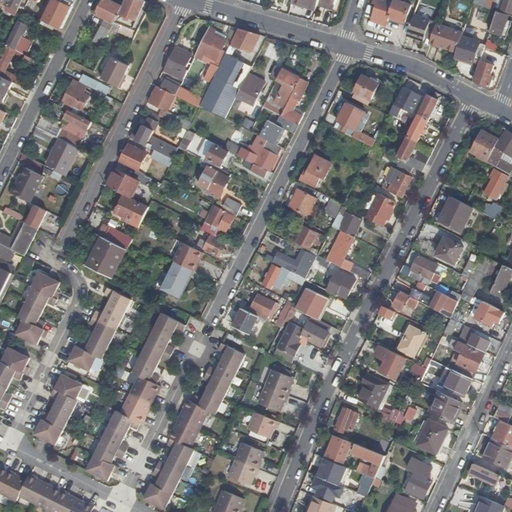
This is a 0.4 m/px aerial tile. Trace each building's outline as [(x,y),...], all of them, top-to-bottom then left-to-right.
[(0,0),(0,3),(1,2),(9,6),(7,11),(16,15),(23,0),(0,0)] [(44,20),(53,1),(51,0),(47,0),(39,18),(44,20)] [(76,0),(53,0),(53,1),(44,20),(42,24),(46,26),(48,23),(56,26),(62,29),(76,0)] [(92,41),(101,45),(114,23),(119,14),(122,7),(108,0),(102,0),(95,14),(104,19),(92,41)] [(151,3),(139,0),(125,0),(122,7),(119,14),(127,16),(132,18),(130,24),(139,27),(151,3)] [(292,0),(291,4),(315,12),(316,8),(318,2),(318,0),(292,0)] [(411,5),(397,0),(395,0),(390,16),(391,16),(402,20),(406,22),(412,5),(411,5)] [(511,11),(511,0),(501,0),(500,7),(511,11)] [(318,2),(316,8),(332,13),(334,7),(318,2)] [(373,2),(365,16),(370,19),(378,5),(373,2)] [(507,19),(509,15),(497,11),(490,32),(506,37),(511,21),(507,19)] [(127,16),(119,14),(114,23),(122,26),(127,16)] [(414,14),(407,35),(423,41),(425,36),(430,20),(414,14)] [(402,20),(391,16),(387,27),(399,30),(402,20)] [(430,20),(425,36),(431,38),(437,22),(437,21),(431,19),(430,20)] [(8,47),(15,50),(21,39),(22,36),(23,36),(28,27),(18,22),(7,46),(8,47)] [(431,38),(430,43),(456,52),(462,36),(463,32),(437,22),(431,38)] [(226,42),(225,41),(224,41),(226,36),(210,28),(200,48),(195,57),(202,59),(204,54),(216,60),(220,52),(224,46),(226,42)] [(248,74),(252,67),(244,63),(250,52),(252,52),(260,35),(239,29),(237,33),(229,48),(225,55),(219,68),(214,77),(223,81),(240,90),(248,74)] [(229,48),(237,33),(231,30),(225,41),(226,42),(224,46),(229,48)] [(456,52),(455,55),(473,62),(474,58),(480,60),(484,47),(485,44),(462,36),(456,52)] [(15,50),(26,56),(32,44),(21,39),(15,50)] [(484,47),(496,51),(499,43),(487,39),(485,44),(484,47)] [(40,72),(44,65),(26,56),(15,50),(8,47),(0,63),(0,75),(13,83),(30,92),(34,85),(6,71),(13,56),(24,61),(23,63),(40,72)] [(185,78),(188,72),(185,70),(192,55),(176,47),(168,62),(177,66),(174,73),(185,78)] [(202,59),(212,64),(219,68),(225,55),(220,52),(216,60),(204,54),(202,59)] [(111,84),(122,63),(111,58),(100,78),(111,84)] [(480,60),(473,80),(490,87),(494,76),(491,75),(492,72),(495,65),(480,60)] [(177,66),(168,62),(165,68),(174,73),(177,66)] [(129,66),(122,63),(111,84),(121,88),(126,77),(124,76),(129,66)] [(206,75),(213,78),(214,77),(219,68),(212,64),(206,75)] [(492,72),(498,74),(501,68),(495,65),(492,72)] [(286,107),(288,103),(287,102),(300,78),(282,69),(277,80),(284,84),(276,102),(286,107)] [(265,83),(248,74),(240,90),(236,98),(253,106),(265,83)] [(0,101),(3,103),(13,83),(0,75),(0,101)] [(355,92),(372,100),(380,84),(363,76),(355,92)] [(201,103),(200,106),(202,107),(225,119),(236,98),(240,90),(223,81),(214,77),(213,78),(201,103)] [(294,123),(298,126),(305,112),(295,107),(299,100),(300,100),(309,81),(301,77),(288,103),(286,107),(284,112),(281,117),(294,123)] [(64,102),(62,107),(70,111),(78,115),(81,110),(83,111),(86,105),(77,101),(78,100),(86,104),(89,96),(83,93),(87,86),(74,80),(64,101),(64,102)] [(165,80),(161,88),(175,95),(176,96),(180,87),(165,80)] [(105,93),(108,87),(96,81),(93,87),(105,93)] [(161,88),(158,87),(150,103),(167,111),(175,95),(161,88)] [(176,96),(189,102),(191,98),(193,94),(180,87),(176,96)] [(413,113),(422,97),(405,88),(397,105),(413,113)] [(103,100),(105,95),(96,91),(94,96),(103,100)] [(352,98),(369,106),(372,100),(355,92),(352,98)] [(428,96),(418,116),(428,121),(438,101),(428,96)] [(189,102),(199,107),(200,106),(201,103),(191,98),(189,102)] [(279,116),(281,117),(284,112),(266,103),(263,108),(279,116)] [(84,118),(92,122),(96,113),(88,109),(84,118)] [(363,143),(372,148),(375,142),(355,131),(365,113),(356,109),(352,117),(342,112),(334,128),(363,143)] [(78,115),(70,111),(66,118),(74,122),(74,123),(88,130),(92,122),(84,118),(78,115)] [(167,111),(163,119),(187,131),(188,130),(191,123),(167,111)] [(290,131),(294,123),(281,117),(279,116),(275,124),(269,120),(260,137),(267,140),(275,145),(284,128),(290,131)] [(428,121),(418,116),(416,121),(408,136),(418,141),(425,126),(428,121)] [(138,137),(131,133),(129,137),(156,151),(173,159),(178,150),(166,145),(151,136),(158,122),(148,117),(138,137)] [(247,117),(242,124),(250,129),(254,122),(247,117)] [(51,135),(37,129),(34,135),(48,142),(51,135)] [(56,138),(79,149),(83,140),(60,129),(56,138)] [(179,140),(182,141),(186,133),(180,129),(176,138),(179,140)] [(510,174),(511,170),(511,169),(497,161),(499,157),(500,157),(503,151),(511,156),(509,159),(511,160),(511,133),(507,130),(497,144),(488,161),(487,163),(495,167),(510,174)] [(181,144),(178,148),(186,152),(194,135),(187,131),(186,133),(182,141),(181,144)] [(488,161),(497,144),(499,140),(483,131),(472,152),(488,161)] [(413,167),(422,171),(426,164),(410,156),(412,153),(416,145),(418,141),(408,136),(398,157),(408,161),(406,164),(413,167)] [(213,143),(205,139),(197,153),(206,158),(205,159),(221,167),(228,152),(213,144),(213,143)] [(268,171),(270,172),(282,148),(275,145),(267,140),(259,157),(228,141),(223,148),(247,160),(268,171)] [(54,170),(65,176),(70,167),(59,161),(66,145),(59,141),(48,164),(55,168),(54,170)] [(387,141),(382,152),(388,155),(394,144),(387,141)] [(128,166),(128,167),(136,171),(138,172),(147,154),(128,145),(120,162),(128,166)] [(173,159),(156,151),(152,158),(169,167),(173,159)] [(410,156),(426,164),(428,160),(412,153),(410,156)] [(324,180),(332,164),(316,157),(308,172),(306,171),(301,180),(315,187),(320,179),(324,180)] [(219,199),(231,175),(202,160),(195,173),(193,172),(189,179),(209,189),(207,193),(219,199)] [(264,178),(268,171),(247,160),(243,167),(264,178)] [(406,164),(400,161),(395,170),(390,167),(384,179),(385,179),(381,187),(402,198),(412,178),(409,176),(413,167),(406,164)] [(508,177),(510,174),(495,167),(494,170),(508,177)] [(30,203),(42,176),(26,168),(13,194),(30,203)] [(116,170),(108,187),(131,198),(139,182),(148,187),(152,179),(138,172),(136,171),(132,178),(116,170)] [(508,177),(494,170),(490,177),(493,178),(484,193),(496,199),(508,177)] [(313,206),(317,199),(297,190),(294,197),(293,199),(292,200),(289,207),(313,220),(319,209),(313,206)] [(378,195),(367,218),(383,226),(386,220),(386,221),(391,211),(395,203),(378,195)] [(132,221),(140,204),(124,196),(116,213),(132,221)] [(343,205),(342,207),(346,208),(347,209),(352,200),(347,197),(343,205)] [(234,216),(236,216),(242,205),(228,198),(223,205),(228,207),(226,211),(234,216)] [(466,205),(451,198),(439,222),(451,228),(452,227),(461,231),(473,209),(466,205)] [(325,213),(336,219),(342,207),(343,205),(331,199),(325,213)] [(497,221),(503,208),(494,203),(488,216),(497,221)] [(26,223),(38,230),(47,212),(35,205),(26,223)] [(207,223),(217,228),(225,232),(234,216),(226,211),(216,206),(207,223)] [(337,229),(342,231),(352,236),(361,220),(347,213),(344,218),(342,216),(346,208),(342,207),(336,219),(332,227),(337,229)] [(22,231),(26,223),(21,221),(18,229),(22,231)] [(201,229),(214,236),(217,228),(207,223),(205,222),(202,227),(201,229)] [(31,239),(33,240),(38,230),(26,223),(22,231),(17,241),(12,250),(25,256),(28,250),(26,249),(31,239)] [(309,249),(310,248),(314,240),(316,241),(315,244),(319,246),(320,242),(319,241),(322,235),(304,226),(297,241),(297,240),(296,242),(309,249)] [(328,234),(328,236),(333,238),(337,229),(332,227),(328,234)] [(109,229),(104,239),(125,249),(127,250),(132,240),(109,229)] [(327,260),(330,262),(367,280),(370,274),(352,265),(352,264),(343,260),(354,237),(352,236),(342,231),(327,260)] [(0,234),(0,243),(11,249),(15,242),(0,234)] [(223,249),(226,244),(210,236),(207,241),(200,238),(197,245),(204,248),(203,250),(219,258),(221,253),(224,254),(226,251),(223,249)] [(89,267),(111,278),(125,249),(104,239),(103,238),(89,267)] [(304,250),(317,257),(317,256),(319,253),(310,248),(309,249),(296,242),(297,240),(292,238),(289,243),(304,250)] [(454,265),(463,248),(445,239),(440,247),(442,248),(437,256),(454,265)] [(0,258),(6,261),(12,250),(11,249),(0,243),(0,258)] [(192,270),(193,271),(202,253),(183,243),(174,261),(175,262),(192,270)] [(305,279),(312,266),(317,257),(304,250),(297,263),(278,253),(274,263),(281,267),(305,279)] [(193,271),(196,272),(204,254),(202,253),(193,271)] [(419,255),(408,276),(428,286),(438,265),(419,255)] [(503,266),(481,255),(478,262),(477,264),(474,270),(469,280),(467,285),(477,289),(478,287),(491,293),(503,266)] [(317,257),(312,266),(325,272),(330,262),(327,260),(317,256),(317,257)] [(16,267),(0,259),(0,296),(4,289),(5,289),(16,267)] [(469,261),(466,267),(474,270),(477,264),(469,261)] [(192,270),(175,262),(162,288),(179,297),(192,270)] [(302,285),(305,279),(281,267),(280,268),(273,265),(262,286),(270,290),(272,286),(279,290),(280,289),(286,293),(288,288),(293,290),(297,283),(302,285)] [(501,298),(511,273),(511,269),(503,266),(491,293),(501,298)] [(466,267),(461,276),(469,280),(474,270),(466,267)] [(16,334),(25,339),(31,342),(37,345),(41,336),(45,338),(48,331),(43,329),(46,323),(39,319),(47,303),(54,306),(57,299),(56,299),(61,290),(58,289),(61,282),(54,279),(48,276),(39,271),(32,286),(34,287),(19,317),(23,319),(16,334)] [(337,271),(327,292),(337,296),(338,294),(347,298),(356,281),(337,271)] [(473,297),(477,289),(467,285),(463,292),(464,293),(473,297)] [(75,364),(82,367),(90,371),(98,356),(102,358),(132,299),(108,287),(105,294),(112,297),(104,314),(97,310),(90,323),(97,326),(89,343),(82,340),(79,346),(73,344),(70,350),(74,352),(69,360),(75,364)] [(308,287),(296,310),(311,317),(316,319),(317,320),(328,297),(308,287)] [(449,298),(436,291),(432,300),(428,299),(429,297),(415,290),(412,298),(419,301),(451,318),(459,303),(449,298)] [(412,298),(400,292),(393,306),(403,311),(405,312),(406,309),(404,308),(406,305),(415,309),(419,301),(412,298)] [(452,292),(449,298),(459,303),(461,297),(452,292)] [(480,307),(483,301),(473,297),(464,293),(462,298),(476,305),(480,307)] [(258,317),(269,322),(270,319),(268,318),(275,303),(258,294),(248,312),(258,317)] [(243,308),(246,302),(235,297),(232,303),(243,308)] [(344,317),(348,305),(332,300),(329,313),(344,317)] [(281,313),(287,316),(291,307),(293,304),(287,301),(281,313)] [(500,311),(501,310),(483,301),(480,307),(476,318),(475,318),(492,327),(496,318),(501,321),(504,313),(500,311)] [(226,315),(235,319),(240,310),(230,305),(226,315)] [(470,315),(476,318),(480,307),(476,305),(470,315)] [(395,312),(383,306),(379,313),(391,320),(395,312)] [(248,312),(242,309),(233,327),(249,335),(258,317),(248,312)] [(96,475),(102,478),(108,481),(112,473),(116,474),(119,468),(112,464),(116,456),(123,460),(129,447),(122,443),(130,427),(137,430),(140,424),(142,425),(146,418),(145,417),(156,393),(158,394),(161,386),(157,384),(160,378),(153,375),(161,358),(168,361),(175,349),(168,345),(176,328),(183,332),(186,325),(163,313),(133,372),(140,376),(121,413),(117,411),(87,471),(96,475)] [(275,325),(280,329),(287,316),(281,313),(275,325)] [(305,331),(302,335),(309,339),(308,341),(322,347),(332,327),(319,321),(317,320),(316,319),(311,317),(305,331)] [(442,331),(448,319),(443,317),(437,328),(442,331)] [(451,319),(444,332),(450,335),(457,322),(451,319)] [(274,355),(292,364),(301,346),(298,344),(302,335),(305,331),(290,323),(274,355)] [(414,357),(426,333),(411,326),(399,349),(414,357)] [(464,342),(485,353),(492,339),(470,328),(464,342)] [(450,347),(456,351),(463,354),(458,365),(476,373),(484,355),(453,340),(450,347)] [(150,502),(156,505),(165,510),(194,450),(190,448),(208,411),(216,414),(231,384),(245,355),(222,343),(218,350),(225,354),(217,370),(210,366),(204,379),(211,383),(202,400),(195,396),(192,402),(187,400),(184,407),(185,408),(173,431),(172,431),(168,438),(170,439),(167,445),(174,449),(166,465),(159,462),(153,474),(160,478),(155,486),(148,482),(145,489),(148,491),(144,499),(150,502)] [(406,359),(380,346),(375,355),(386,361),(381,372),(396,379),(406,359)] [(30,358),(24,355),(18,352),(9,348),(2,362),(0,361),(0,406),(6,410),(13,396),(6,393),(14,377),(21,380),(24,374),(27,375),(30,368),(27,366),(30,358)] [(448,368),(472,380),(476,373),(458,365),(463,354),(456,351),(448,368)] [(448,368),(431,361),(427,369),(425,373),(442,381),(439,386),(465,397),(473,380),(472,380),(448,368)] [(422,379),(425,373),(427,369),(415,364),(411,373),(422,379)] [(259,403),(280,412),(283,402),(285,403),(291,389),(289,388),(293,379),(272,370),(259,403)] [(39,426),(35,435),(41,438),(47,441),(56,445),(78,401),(76,400),(84,385),(75,380),(69,377),(63,374),(59,382),(55,381),(51,387),(54,388),(51,395),(58,398),(50,415),(43,412),(40,418),(39,418),(36,425),(39,426)] [(378,408),(390,385),(368,374),(363,383),(367,385),(359,399),(378,408)] [(420,383),(414,397),(411,404),(418,407),(432,414),(442,394),(420,383)] [(432,414),(452,424),(462,404),(442,394),(432,414)] [(418,407),(411,404),(405,418),(411,421),(418,407)] [(511,408),(501,404),(498,410),(511,417),(511,415),(511,408)] [(384,407),(381,416),(389,418),(392,409),(384,407)] [(352,432),(359,414),(344,408),(335,430),(343,433),(344,429),(352,432)] [(498,410),(495,418),(502,421),(508,424),(511,417),(498,410)] [(394,411),(389,420),(401,425),(405,415),(394,411)] [(275,429),(278,422),(255,412),(248,429),(269,438),(273,429),(275,429)] [(417,445),(436,454),(448,429),(429,420),(417,445)] [(502,421),(494,440),(511,448),(511,425),(508,424),(502,421)] [(200,433),(196,442),(202,445),(207,436),(200,433)] [(350,447),(351,445),(337,439),(334,446),(330,444),(327,452),(345,460),(350,447)] [(511,448),(494,440),(485,458),(508,468),(511,459),(511,448)] [(229,477),(250,486),(254,476),(256,476),(261,462),(260,462),(264,452),(243,443),(229,477)] [(385,457),(355,444),(354,449),(352,453),(376,464),(377,463),(382,465),(385,457)] [(348,468),(326,459),(322,469),(319,468),(316,476),(341,486),(348,468)] [(407,471),(414,474),(426,480),(432,468),(413,459),(407,471)] [(376,478),(378,472),(374,470),(360,464),(357,471),(370,477),(375,479),(376,478)] [(501,476),(475,464),(470,473),(497,485),(501,476)] [(92,511),(95,507),(88,503),(87,504),(69,495),(70,494),(56,487),(56,489),(37,480),(38,478),(31,474),(27,481),(16,475),(16,474),(3,467),(2,468),(0,467),(0,492),(17,501),(20,496),(51,511),(92,511)] [(350,469),(348,468),(341,486),(343,487),(350,469)] [(426,480),(414,474),(406,491),(424,499),(432,482),(426,480)] [(341,486),(316,476),(312,485),(342,496),(345,488),(343,487),(341,486)] [(371,488),(375,479),(370,477),(366,486),(371,488)] [(378,488),(381,481),(376,478),(373,486),(378,488)] [(367,496),(371,488),(366,486),(363,485),(359,493),(367,496)] [(223,491),(215,511),(241,511),(242,510),(245,500),(223,491)] [(412,511),(416,504),(396,495),(391,506),(396,509),(394,511),(412,511)] [(335,511),(338,506),(314,496),(307,511),(335,511)] [(503,511),(505,507),(482,496),(478,505),(480,506),(477,511),(503,511)] [(353,511),(359,511),(362,508),(349,502),(345,509),(353,511)]
